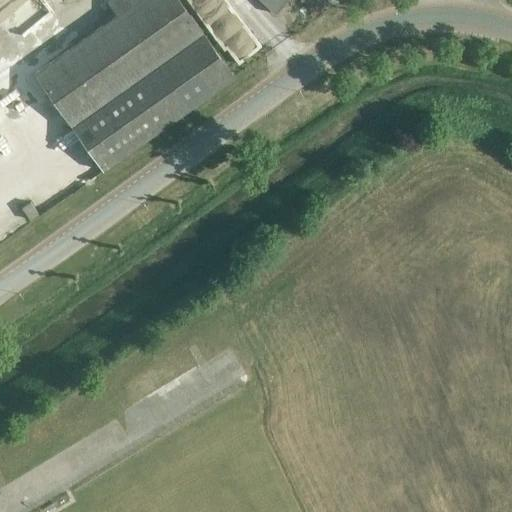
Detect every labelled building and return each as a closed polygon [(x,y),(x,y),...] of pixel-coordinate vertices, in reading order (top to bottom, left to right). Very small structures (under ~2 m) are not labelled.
[(233,77),(177,0),(138,0),(33,76),(101,171),(233,77)] [(137,0),(107,0),(117,15),(137,0)] [(261,0),(275,13),(288,0),(261,0)] [(36,215),(28,203),(19,209),(28,220),(36,215)] [(134,380),(148,404),(210,367),(197,344),(134,380)]
